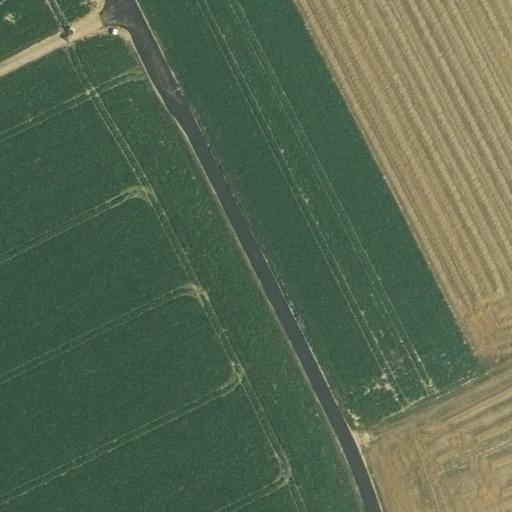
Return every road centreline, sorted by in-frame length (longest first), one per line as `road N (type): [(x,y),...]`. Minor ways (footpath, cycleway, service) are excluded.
road 1 (track): [(123,0),(350,441),(374,511)]
road 2 (track): [(350,441),(511,362)]
road 3 (track): [(0,67),(125,3)]
